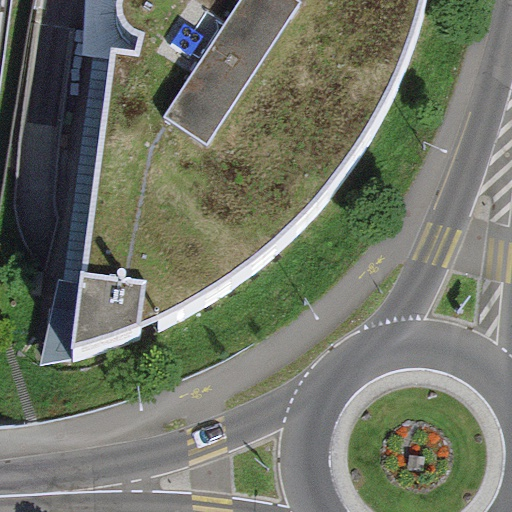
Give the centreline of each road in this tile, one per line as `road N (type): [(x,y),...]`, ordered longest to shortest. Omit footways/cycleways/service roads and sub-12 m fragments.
road 1 (residential): [(0,489),(304,458)]
road 2 (tertiary): [(511,119),(451,345)]
road 3 (tertiary): [(451,345),(421,340),(361,355),(318,399),(304,458)]
